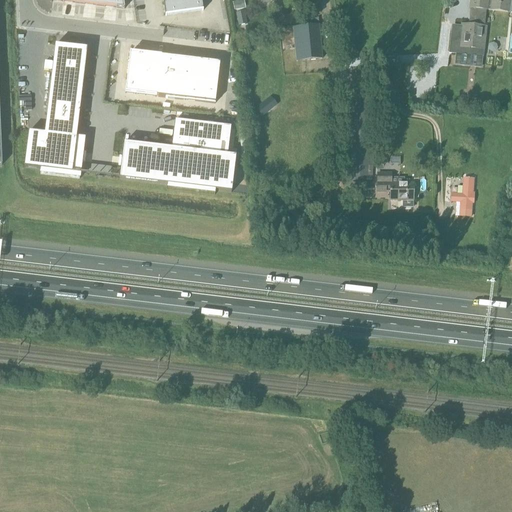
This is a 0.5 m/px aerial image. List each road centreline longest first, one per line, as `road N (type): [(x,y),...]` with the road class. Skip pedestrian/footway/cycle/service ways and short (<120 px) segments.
road 1 (motorway): [(511,313),(0,252)]
road 2 (motorway): [(0,278),(511,338)]
road 3 (unclassified): [(25,0),(39,22),(160,36)]
